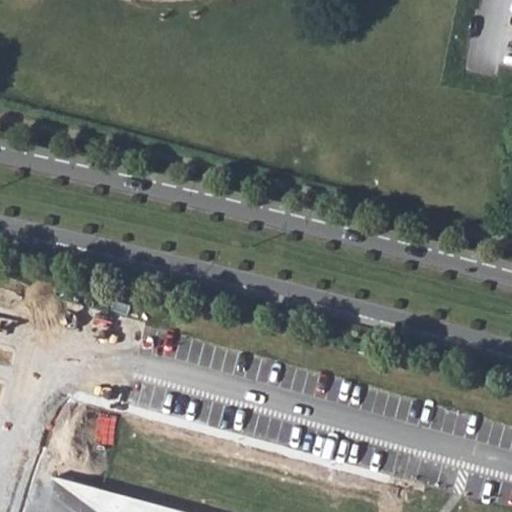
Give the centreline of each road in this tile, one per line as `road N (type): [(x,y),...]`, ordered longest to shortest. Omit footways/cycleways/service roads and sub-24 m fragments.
road 1 (tertiary): [(511,280),(0,156)]
road 2 (tertiary): [(0,224),(511,346)]
